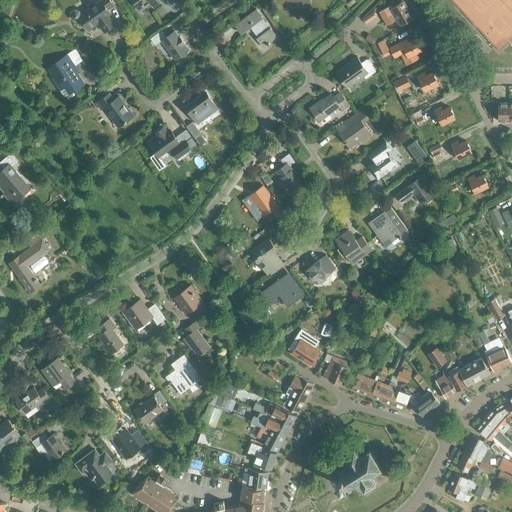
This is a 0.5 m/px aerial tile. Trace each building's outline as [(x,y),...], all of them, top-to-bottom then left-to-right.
[(109,15),(111,14),(108,9),(114,4),(110,0),(99,0),(81,13),(79,11),(75,10),(72,12),(71,17),(73,20),(78,21),(81,18),(89,29),(99,23),(105,31),(115,24),(109,15)] [(151,3),(154,8),(160,3),(157,0),(132,0),(140,11),(151,3)] [(403,23),(412,18),(403,1),(390,9),(388,6),(379,12),(387,25),(400,17),(403,23)] [(264,48),(277,38),(256,9),(235,25),(242,34),(251,27),(258,37),(256,38),(264,48)] [(363,18),(367,24),(376,17),(373,12),(363,18)] [(175,31),(167,37),(162,31),(151,39),(156,46),(162,41),(176,60),(189,50),(175,31)] [(408,57),(422,50),(416,39),(410,42),(408,39),(401,43),(408,57)] [(374,43),(379,52),(384,50),(379,40),(374,43)] [(67,96),(69,99),(75,94),(73,91),(83,84),(76,74),(79,72),(75,66),(83,60),(76,50),(48,69),(54,77),(53,78),(66,96),(67,96)] [(367,59),(362,63),(357,57),(349,64),(350,66),(347,68),(346,67),(337,73),(347,87),(368,72),(370,76),(376,71),(367,59)] [(425,91),(438,84),(433,73),(426,76),(425,73),(418,77),(425,91)] [(405,81),(399,84),(402,90),(408,86),(405,81)] [(341,93),(347,101),(351,99),(344,90),(341,93)] [(210,113),(211,115),(219,110),(206,92),(187,107),(198,122),(210,113)] [(120,97),(115,100),(110,93),(96,103),(101,110),(104,108),(118,127),(134,115),(128,108),(127,108),(124,104),(125,103),(120,97)] [(351,106),(347,101),(341,93),(335,98),(332,94),(311,109),(319,120),(339,105),(344,111),(351,106)] [(508,121),(509,103),(498,103),(498,121),(508,121)] [(442,125),(455,118),(450,107),(443,110),(442,107),(435,111),(442,125)] [(361,140),(362,141),(372,134),(363,123),(369,119),(362,110),(337,128),(351,147),(361,140)] [(410,115),(412,120),(423,115),(420,110),(410,115)] [(423,115),(417,119),(418,124),(425,120),(423,115)] [(188,126),(201,145),(207,141),(193,122),(188,126)] [(171,131),(168,133),(164,128),(156,133),(160,139),(151,145),(160,158),(171,150),(178,159),(187,153),(188,156),(193,152),(191,150),(198,145),(192,137),(181,144),(171,131)] [(458,159),(472,152),(466,141),(460,144),(458,141),(451,145),(458,159)] [(371,170),(378,179),(391,170),(389,166),(395,161),(388,151),(392,148),(387,142),(369,155),(377,166),(371,170)] [(5,193),(13,203),(30,188),(12,167),(18,162),(11,153),(0,162),(0,165),(3,169),(3,170),(4,171),(0,174),(0,184),(6,192),(5,193)] [(277,172),(291,191),(302,183),(290,166),(295,162),(289,154),(282,160),(286,165),(277,172)] [(422,203),(435,194),(426,182),(428,181),(424,175),(409,186),(390,200),(398,211),(404,206),(403,205),(410,200),(408,197),(414,193),(422,203)] [(475,193),(489,186),(483,175),(476,178),(475,175),(468,179),(475,193)] [(455,184),(450,186),(452,192),(458,189),(455,184)] [(269,207),(276,202),(266,188),(259,193),(257,191),(244,201),(252,212),(259,208),(264,215),(272,210),(269,207)] [(472,212),(469,206),(458,212),(461,218),(472,212)] [(511,208),(502,213),(507,223),(511,220),(511,208)] [(407,230),(401,222),(391,209),(386,213),(385,211),(368,223),(386,247),(402,235),(401,234),(407,230)] [(11,263),(31,291),(40,285),(26,266),(49,249),(42,240),(49,235),(45,229),(28,241),(32,247),(11,263)] [(363,237),(356,241),(349,231),(336,240),(341,247),(338,249),(342,255),(345,253),(353,264),(372,250),(363,237)] [(274,250),(276,248),(270,239),(262,245),(261,244),(251,251),(269,275),(284,264),(274,250)] [(315,283),(322,284),(327,279),(327,276),(336,268),(327,256),(319,260),(307,270),(307,274),(315,283)] [(280,294),(288,306),(304,294),(289,273),(260,294),(268,305),(275,300),(274,298),(280,294)] [(194,308),(199,315),(208,308),(192,285),(176,297),(187,313),(194,308)] [(488,302),(497,320),(504,317),(494,299),(488,302)] [(155,304),(147,309),(141,300),(125,312),(137,328),(152,317),(158,324),(165,319),(155,304)] [(102,346),(109,355),(124,344),(113,329),(116,327),(110,319),(102,325),(106,330),(99,335),(105,344),(102,346)] [(199,355),(211,347),(197,329),(200,327),(195,322),(185,329),(189,335),(185,338),(191,346),(192,345),(199,355)] [(335,326),(325,322),(321,333),(330,337),(335,326)] [(292,351),(291,352),(311,365),(317,355),(312,351),(320,340),(301,328),(288,348),(292,351)] [(511,361),(505,346),(493,352),(488,343),(484,345),(487,351),(485,352),(494,371),(511,363),(511,361)] [(453,360),(446,349),(442,344),(429,353),(438,367),(447,361),(448,362),(443,370),(445,371),(443,372),(445,375),(436,381),(437,383),(435,384),(438,387),(439,386),(446,398),(457,391),(448,373),(449,370),(453,362),(452,360),(453,360)] [(446,349),(453,360),(457,357),(450,346),(446,349)] [(459,370),(467,385),(491,373),(483,358),(482,358),(479,352),(466,358),(469,365),(459,370)] [(193,392),(200,386),(187,368),(192,365),(184,355),(176,361),(180,367),(166,376),(171,383),(172,381),(181,394),(190,388),(193,392)] [(329,380),(341,385),(348,367),(350,362),(333,356),(327,369),(324,376),(329,379),(329,380)] [(66,389),(76,382),(70,374),(58,357),(42,369),(54,386),(60,381),(66,389)] [(269,374),(279,380),(287,368),(278,362),(269,374)] [(381,374),(387,376),(390,369),(384,366),(381,374)] [(467,385),(459,370),(457,366),(449,370),(448,373),(457,391),(467,385)] [(396,378),(408,383),(412,371),(404,368),(403,372),(400,370),(396,378)] [(360,391),(366,376),(358,373),(352,388),(360,391)] [(414,393),(411,402),(413,403),(410,411),(423,415),(440,403),(432,392),(432,391),(418,373),(414,376),(426,393),(423,395),(425,397),(423,398),(419,392),(417,394),(414,393)] [(290,390),(306,398),(314,383),(300,376),(295,385),(293,384),(290,390)] [(372,396),(378,381),(366,376),(360,391),(372,396)] [(381,400),(387,385),(378,381),(372,396),(381,400)] [(394,405),(400,390),(390,386),(384,401),(394,405)] [(414,393),(415,389),(409,386),(405,392),(400,390),(394,405),(405,409),(408,401),(411,402),(414,393)] [(45,391),(39,395),(34,388),(16,401),(28,417),(51,400),(45,391)] [(224,396),(232,399),(235,391),(227,388),(224,396)] [(298,413),(306,398),(290,390),(288,393),(290,394),(284,406),(298,413)] [(135,411),(145,424),(164,410),(161,405),(167,401),(160,391),(155,395),(156,396),(135,411)] [(511,426),(511,411),(506,401),(494,408),(504,420),(511,426)] [(270,416),(277,419),(278,418),(292,426),(297,416),(275,404),(272,410),(256,402),(253,408),(270,416)] [(200,421),(215,427),(223,410),(209,404),(205,413),(204,413),(200,421)] [(503,434),(511,426),(504,420),(494,408),(485,418),(503,434)] [(287,436),(292,426),(278,418),(277,419),(270,416),(267,421),(258,417),(255,424),(271,431),(272,429),(287,436)] [(503,434),(485,418),(477,428),(491,440),(495,435),(500,438),(499,439),(508,448),(511,442),(510,441),(503,434)] [(0,450),(20,435),(8,419),(0,425),(0,450)] [(26,430),(29,435),(37,431),(33,425),(26,430)] [(151,447),(140,431),(133,436),(132,434),(131,435),(126,427),(112,438),(126,458),(135,451),(138,456),(151,447)] [(278,452),(287,436),(272,429),(271,431),(264,444),(278,452)] [(20,436),(26,443),(31,439),(26,432),(20,436)] [(52,435),(48,438),(44,432),(32,441),(36,447),(42,443),(54,458),(66,449),(61,443),(60,444),(52,435)] [(465,453),(481,461),(489,444),(483,441),(484,439),(474,434),(465,453)] [(253,469),(269,472),(270,468),(272,469),(278,453),(265,448),(266,447),(252,442),(248,452),(258,456),(253,469)] [(370,449),(359,456),(355,448),(342,456),(347,464),(336,470),(340,477),(336,480),(340,486),(345,483),(349,490),(359,483),(364,491),(376,483),(372,475),(382,469),(370,449)] [(106,452),(100,456),(96,449),(76,464),(82,472),(87,468),(99,484),(113,474),(108,465),(113,461),(106,452)] [(479,465),(481,461),(465,453),(458,467),(472,474),(477,464),(479,465)] [(269,472),(253,469),(246,468),(245,471),(251,473),(248,485),(265,487),(266,488),(269,472)] [(497,476),(509,482),(511,476),(511,474),(501,469),(497,476)] [(470,487),(475,489),(477,482),(455,473),(449,489),(458,493),(456,497),(464,501),(470,487)] [(262,511),(264,501),(263,501),(265,487),(248,485),(243,485),(241,498),(245,499),(246,504),(235,507),(225,509),(224,501),(214,503),(216,511),(211,511),(176,511),(171,509),(179,496),(171,491),(164,486),(168,479),(160,474),(155,481),(148,476),(147,476),(132,492),(160,510),(163,511),(262,511)] [(474,495),(487,500),(491,488),(479,483),(474,495)]
